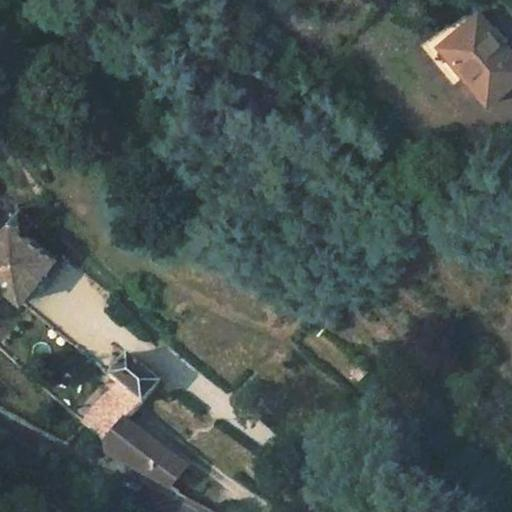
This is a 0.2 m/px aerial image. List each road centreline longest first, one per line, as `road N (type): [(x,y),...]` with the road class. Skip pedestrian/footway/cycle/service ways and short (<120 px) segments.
road 1 (track): [(96,315),(326,511)]
road 2 (residential): [(177,511),(0,415)]
